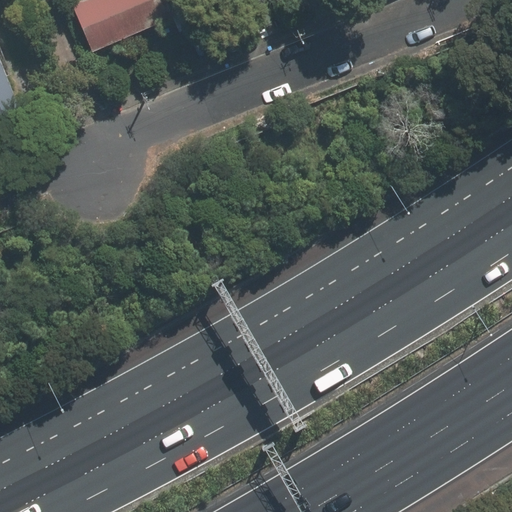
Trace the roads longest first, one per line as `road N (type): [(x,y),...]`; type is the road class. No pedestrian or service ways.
road 1 (motorway): [(7,511),(261,379),(511,224)]
road 2 (residential): [(0,175),(84,154),(466,0)]
road 3 (motorway): [(511,358),(262,511)]
